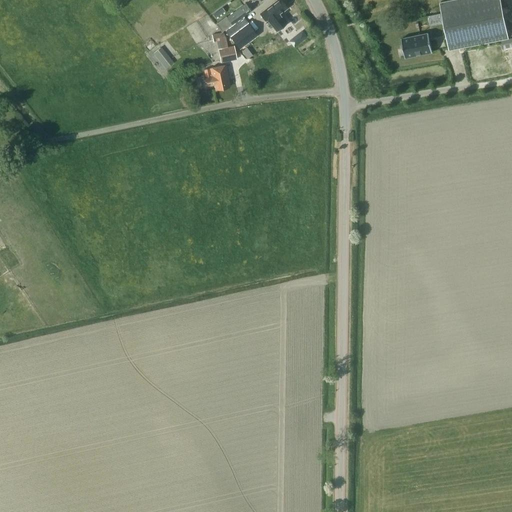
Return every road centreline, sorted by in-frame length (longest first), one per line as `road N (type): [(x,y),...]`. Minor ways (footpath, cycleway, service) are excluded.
road 1 (tertiary): [(339,511),(342,90)]
road 2 (unclassified): [(18,145),(243,99),(342,90)]
